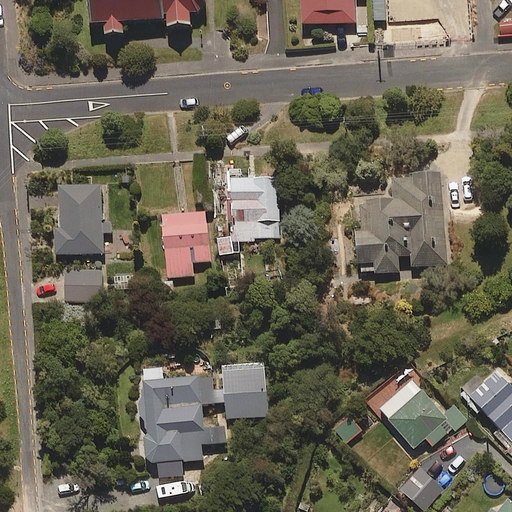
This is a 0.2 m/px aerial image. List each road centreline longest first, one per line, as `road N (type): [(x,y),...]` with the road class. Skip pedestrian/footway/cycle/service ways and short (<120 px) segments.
road 1 (residential): [(511,66),(0,110)]
road 2 (residential): [(0,180),(9,206),(30,511)]
